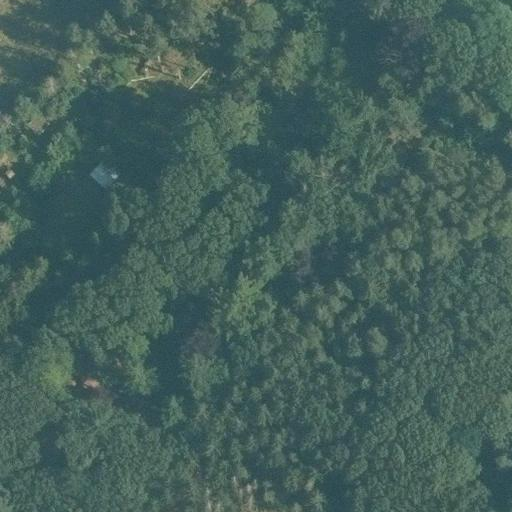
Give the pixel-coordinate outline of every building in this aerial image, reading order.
[(0,131),(3,134),(16,120),(6,111),(0,118),(0,131)] [(106,174),(100,168),(91,177),(107,191),(119,177),(110,169),(106,174)] [(190,292),(180,304),(192,313),(201,302),(190,292)] [(215,345),(207,339),(203,345),(210,350),(215,345)] [(511,429),(502,442),(511,449),(511,429)]
